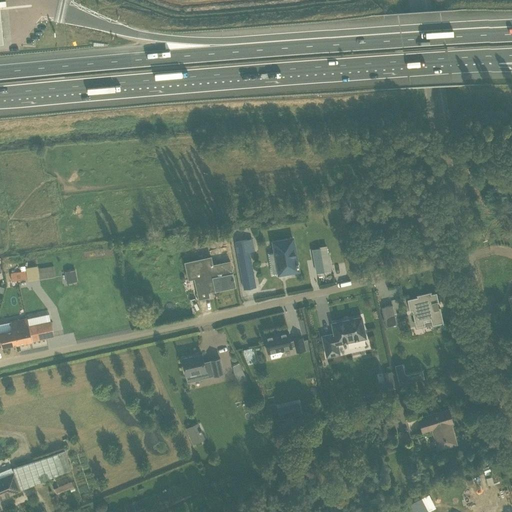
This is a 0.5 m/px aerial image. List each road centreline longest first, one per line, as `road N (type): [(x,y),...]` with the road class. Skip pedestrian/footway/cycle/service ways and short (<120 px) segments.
road 1 (motorway): [(0,93),(500,56)]
road 2 (unclassified): [(0,364),(458,257)]
road 3 (motorway): [(511,34),(234,51)]
road 4 (unclassified): [(458,257),(416,0)]
road 5 (motorway): [(234,51),(0,72)]
road 6 (unclassified): [(511,446),(458,257)]
